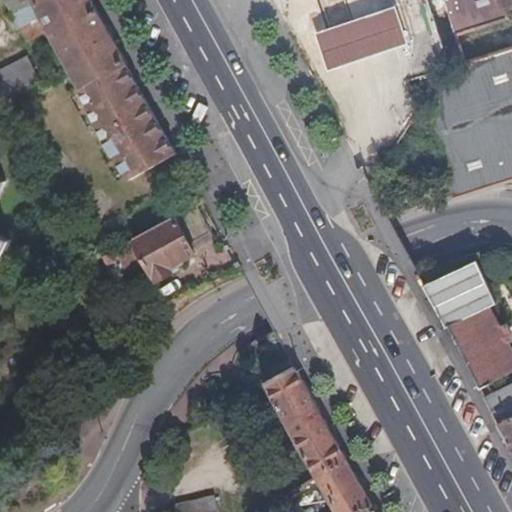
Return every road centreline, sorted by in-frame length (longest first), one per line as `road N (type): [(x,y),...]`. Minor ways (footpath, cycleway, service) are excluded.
road 1 (primary): [(189,0),(470,511)]
road 2 (tertiary): [(121,454),(161,380),(210,336),(463,223),(511,220)]
